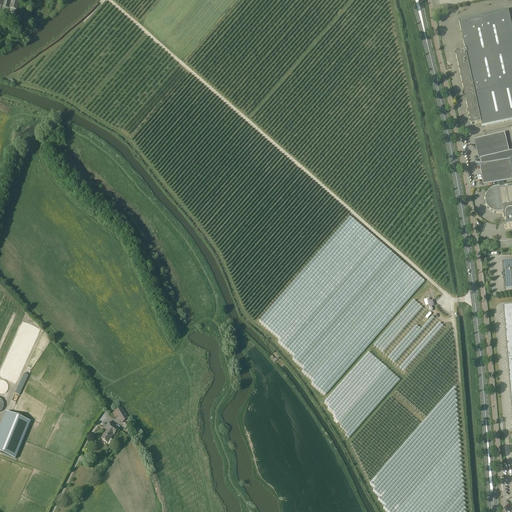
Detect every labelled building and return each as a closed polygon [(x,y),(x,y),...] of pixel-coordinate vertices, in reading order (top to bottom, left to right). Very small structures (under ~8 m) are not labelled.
[(0,0),(0,12),(1,7),(3,7),(1,14),(7,15),(9,9),(10,9),(8,15),(15,17),(16,11),(17,11),(19,0),(0,0)] [(481,123),(482,127),(511,120),(511,25),(509,10),(459,21),(465,49),(456,51),(472,125),(481,123)] [(480,164),(484,184),(511,179),(511,151),(509,152),(504,133),(475,140),(479,160),(481,159),(482,164),(480,164)] [(511,184),(499,187),(496,187),(493,188),(490,190),(488,192),(487,195),(486,198),(486,200),(487,203),(488,206),(490,208),(492,210),(494,211),(497,212),(500,212),(503,211),(505,221),(507,220),(508,224),(506,224),(507,228),(511,226),(511,184)] [(503,279),(504,290),(511,288),(511,261),(502,262),(503,273),(502,273),(503,279)] [(445,350),(444,369),(450,369),(450,362),(453,362),(453,351),(450,351),(450,350),(445,350)] [(455,386),(455,381),(453,381),(454,376),(448,375),(447,382),(448,382),(447,390),(448,390),(448,388),(451,389),(452,386),(455,386)] [(20,395),(27,381),(23,379),(17,393),(20,395)] [(122,407),(112,413),(115,418),(117,417),(121,423),(129,419),(122,407)] [(30,422),(7,412),(0,428),(0,452),(15,459),(30,422)] [(102,440),(108,444),(108,443),(110,445),(113,441),(111,439),(113,435),(114,436),(119,429),(117,428),(112,424),(109,422),(104,429),(106,431),(107,431),(102,439),(102,440)]
